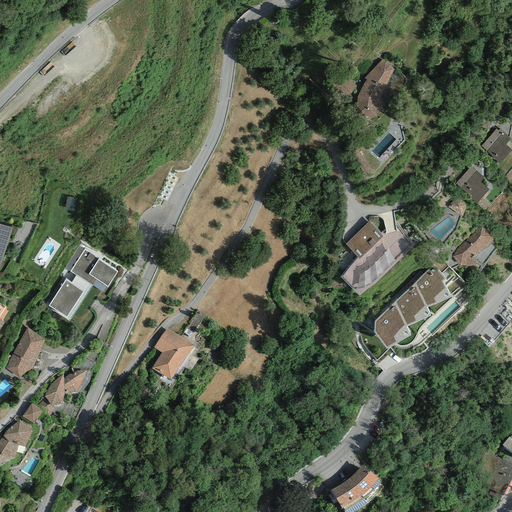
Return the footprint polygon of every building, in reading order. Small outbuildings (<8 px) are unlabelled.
[(360,97),(360,108),(377,109),(382,104),(379,98),(393,70),(389,66),(381,62),(365,78),(367,81),(364,84),(360,97)] [(348,94),(355,86),(346,78),(340,86),(348,94)] [(497,129),(481,146),(499,162),(510,151),(504,145),(509,140),(497,129)] [(471,168),(456,184),(476,202),(486,191),(477,182),(482,177),(471,168)] [(454,195),(453,205),(464,206),(465,196),(454,195)] [(358,257),(337,277),(355,295),(411,242),(394,225),(382,236),(369,223),(346,245),(358,257)] [(0,257),(9,228),(0,225),(0,257)] [(491,236),(482,226),(458,249),(454,256),(460,265),(469,265),(473,264),(474,261),(475,255),(478,251),(490,243),(491,240),(491,236)] [(126,271),(79,241),(31,315),(76,344),(93,316),(87,313),(96,300),(104,305),(126,271)] [(433,268),(375,323),(374,334),(361,326),(356,331),(358,343),(376,361),(386,349),(396,356),(404,358),(427,349),(424,343),(468,303),(457,291),(464,283),(453,272),(445,279),(433,268)] [(42,338),(25,329),(4,369),(17,378),(30,368),(42,338)] [(191,346),(167,331),(157,347),(164,352),(154,368),(170,379),(191,346)] [(73,397),(82,376),(62,381),(61,376),(51,384),(42,398),(47,408),(59,409),(63,398),(73,397)] [(40,413),(30,406),(20,420),(1,438),(0,440),(0,464),(6,461),(14,461),(15,456),(21,457),(30,428),(40,413)] [(511,431),(502,445),(511,453),(511,431)] [(511,478),(511,466),(486,454),(478,470),(490,476),(484,487),(503,496),(511,478)] [(363,468),(328,495),(341,511),(376,484),(363,468)]
